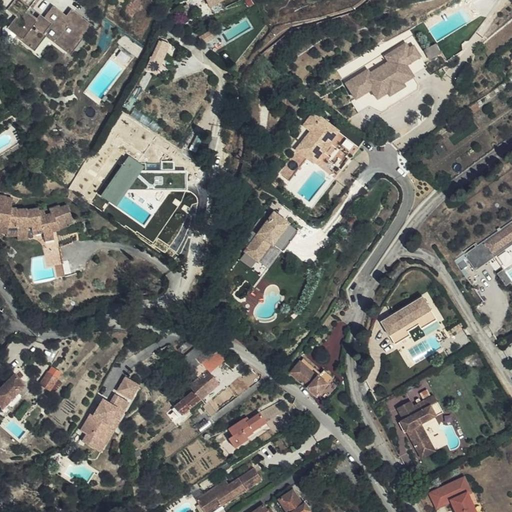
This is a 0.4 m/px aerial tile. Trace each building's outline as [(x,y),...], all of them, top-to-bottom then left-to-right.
[(80,39),(92,23),(73,8),(69,15),(56,5),(47,18),(22,0),(16,0),(9,10),(18,17),(9,29),(17,34),(32,45),(35,41),(37,43),(44,33),(68,52),(78,38),(80,39)] [(130,18),(143,0),(128,0),(124,5),(125,14),(130,18)] [(9,29),(10,27),(6,25),(4,28),(2,35),(4,41),(9,45),(17,34),(9,29)] [(212,28),(200,36),(204,43),(217,36),(212,28)] [(158,66),(168,45),(161,42),(150,62),(158,66)] [(369,71),(347,85),(357,101),(373,92),(378,101),(389,95),(387,91),(401,83),(403,86),(414,79),(408,67),(422,59),(416,48),(411,51),(408,46),(387,58),(390,64),(371,75),(369,71)] [(408,67),(414,79),(429,71),(422,59),(408,67)] [(401,83),(387,91),(389,95),(391,98),(405,89),(403,86),(401,83)] [(476,106),(463,114),(468,122),(481,114),(476,106)] [(162,125),(136,107),(131,115),(157,132),(162,125)] [(313,132),(323,120),(316,114),(305,127),(313,132)] [(340,133),(323,120),(313,132),(298,151),(309,160),(315,164),(324,153),(326,154),(332,146),(331,144),(340,133)] [(40,138),(36,131),(30,134),(34,141),(40,138)] [(361,150),(340,133),(331,144),(332,146),(345,156),(348,159),(352,161),(361,150)] [(20,142),(10,148),(12,151),(22,145),(20,142)] [(341,161),(345,156),(332,146),(326,154),(324,153),(315,164),(329,176),(336,167),(341,161)] [(309,160),(298,151),(296,153),(280,174),(291,183),(309,160)] [(141,163),(130,155),(101,195),(116,205),(129,188),(186,188),(186,171),(175,171),(175,161),(163,161),(163,163),(141,163)] [(343,173),(336,167),(329,176),(336,181),(343,173)] [(53,228),(61,226),(60,221),(67,219),(66,216),(73,214),(67,199),(58,202),(58,200),(50,202),(51,208),(45,209),(44,205),(38,206),(38,204),(27,206),(26,203),(20,204),(11,203),(13,194),(6,192),(6,191),(0,190),(0,228),(1,228),(1,224),(7,225),(7,223),(16,222),(17,228),(28,226),(28,224),(33,224),(33,228),(43,227),(44,233),(54,231),(53,228)] [(258,235),(245,252),(258,263),(272,245),(273,246),(274,245),(281,236),(291,243),(298,233),(289,226),(289,225),(274,213),(258,235)] [(476,244),(464,253),(466,256),(465,257),(475,271),(488,262),(495,257),(493,254),(511,240),(511,215),(474,242),(476,244)] [(53,264),(60,263),(58,247),(72,245),(68,224),(61,226),(53,228),(54,231),(55,236),(45,237),(46,249),(43,249),(44,254),(46,265),(53,264)] [(284,253),(291,243),(281,236),(274,245),(273,246),(272,245),(258,263),(245,252),(240,259),(231,271),(254,289),(263,277),(282,252),(284,253)] [(511,240),(493,254),(495,257),(511,245),(511,240)] [(504,269),(496,274),(505,287),(511,281),(511,280),(506,273),(504,269)] [(396,311),(380,321),(390,336),(395,346),(411,336),(408,331),(419,325),(422,330),(437,320),(432,311),(422,295),(406,305),(409,309),(398,315),(396,311)] [(406,305),(396,311),(398,315),(409,309),(406,305)] [(193,343),(189,338),(180,347),(184,351),(193,343)] [(216,350),(210,344),(205,349),(200,343),(186,357),(191,362),(198,355),(203,361),(208,356),(216,350)] [(208,356),(203,361),(200,364),(203,367),(207,370),(209,372),(224,359),(223,358),(225,356),(223,355),(221,356),(218,352),(210,359),(208,356)] [(314,395),(318,399),(336,378),(327,368),(323,372),(307,357),(294,371),(316,392),(314,395)] [(191,388),(200,400),(219,384),(209,372),(207,370),(205,373),(189,385),(191,388)] [(7,403),(17,392),(23,386),(19,380),(24,376),(19,371),(3,385),(0,381),(0,406),(1,408),(7,403)] [(50,390),(58,377),(47,372),(41,385),(50,390)] [(132,398),(140,384),(126,376),(118,390),(132,398)] [(181,415),(200,400),(191,388),(181,397),(183,400),(175,407),(181,415)] [(23,397),(17,392),(7,403),(12,408),(23,397)] [(116,393),(111,402),(110,405),(106,402),(107,400),(104,398),(99,405),(97,404),(92,412),(98,416),(95,421),(89,417),(82,429),(89,432),(84,440),(95,447),(100,439),(103,441),(113,425),(116,427),(121,418),(120,418),(130,401),(116,393)] [(418,452),(432,445),(421,425),(443,413),(434,395),(414,407),(411,401),(397,409),(403,420),(400,421),(402,424),(405,423),(407,427),(404,428),(406,433),(407,432),(418,452)] [(98,416),(92,412),(89,417),(95,421),(98,416)] [(253,432),(252,431),(266,421),(259,412),(246,422),(243,419),(229,430),(233,436),(230,439),(237,448),(248,440),(247,438),(253,432)] [(106,443),(116,427),(113,425),(103,441),(106,443)] [(100,439),(95,447),(102,451),(106,443),(103,441),(100,439)] [(72,457),(76,449),(70,445),(65,453),(72,457)] [(432,445),(418,452),(421,459),(436,451),(432,445)] [(142,455),(136,447),(130,452),(136,459),(142,455)] [(255,469),(229,487),(219,493),(216,488),(197,501),(204,511),(219,511),(224,509),(223,507),(262,480),(255,469)] [(464,479),(460,481),(466,494),(467,494),(470,492),(464,479)] [(219,493),(229,487),(226,481),(216,488),(219,493)] [(466,494),(460,481),(431,494),(437,507),(452,500),(457,511),(469,511),(468,507),(472,505),(467,494),(466,494)] [(200,489),(197,484),(190,489),(193,494),(200,489)] [(308,511),(293,492),(280,501),(287,511),(308,511)]
